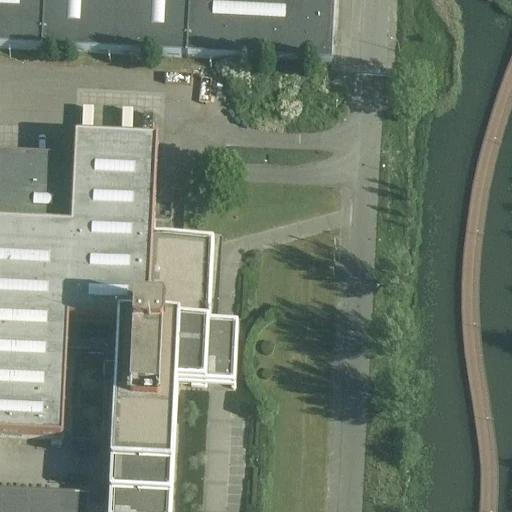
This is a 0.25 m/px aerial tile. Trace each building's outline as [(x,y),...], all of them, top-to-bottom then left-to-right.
[(0,0),(0,50),(32,52),(34,0),(0,0)] [(34,0),(32,52),(106,56),(108,0),(34,0)] [(108,0),(106,56),(177,60),(180,0),(108,0)] [(180,0),(177,60),(255,64),(332,68),(335,0),(180,0)] [(171,511),(178,389),(233,391),(234,391),(235,390),(235,389),(238,332),(238,331),(237,330),(236,329),(210,328),(214,244),(214,243),(213,242),(212,241),(153,239),(158,144),(75,140),(74,170),(0,166),(0,439),(63,442),(69,322),(118,325),(109,511),(171,511)] [(0,511),(100,511),(89,511),(90,492),(89,492),(88,496),(0,491),(0,511)]
